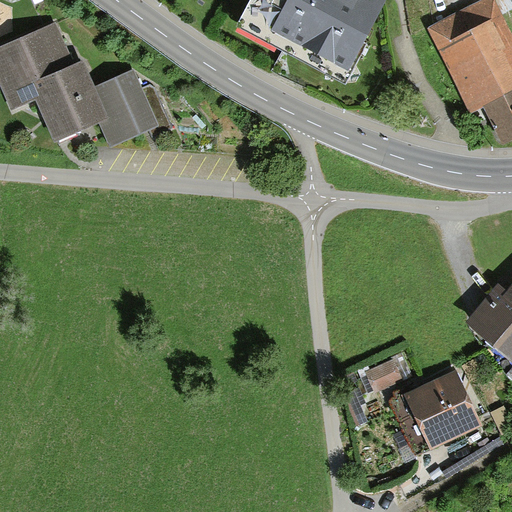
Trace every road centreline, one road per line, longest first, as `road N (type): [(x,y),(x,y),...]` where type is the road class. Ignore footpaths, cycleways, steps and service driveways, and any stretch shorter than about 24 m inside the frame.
road 1 (residential): [(0,172),(436,210),(511,201)]
road 2 (tertiary): [(119,0),(240,85),(343,136),(447,170),(511,175)]
